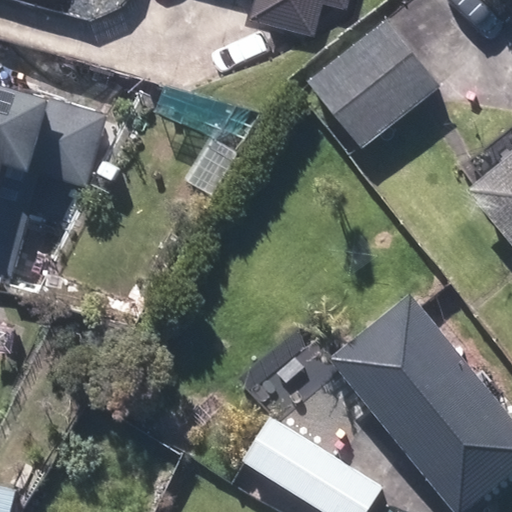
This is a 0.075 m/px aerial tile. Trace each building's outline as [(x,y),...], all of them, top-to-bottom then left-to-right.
[(259,0),(254,19),(313,36),(322,4),(346,11),(348,0),(259,0)] [(315,91),(365,152),(438,92),(388,31),(315,91)] [(0,277),(12,281),(42,177),(85,189),(105,121),(48,104),(47,109),(0,95),(0,277)] [(511,164),(471,198),(511,248),(511,164)] [(511,433),(407,306),(333,367),(453,511),(462,511),(511,471),(511,433)] [(270,427),(245,467),(320,511),(367,511),(379,493),(270,427)]
